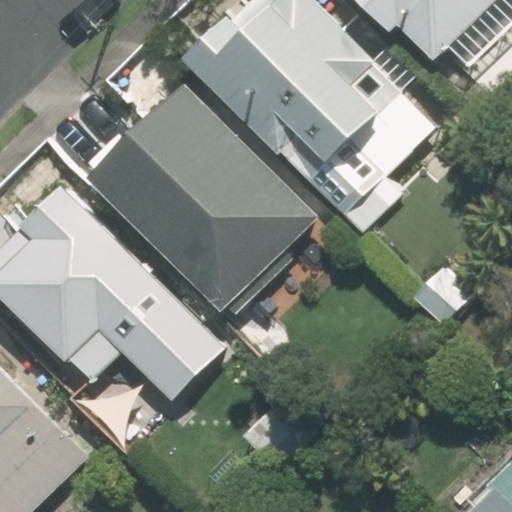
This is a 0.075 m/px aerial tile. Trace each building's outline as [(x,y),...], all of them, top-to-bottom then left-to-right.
[(256,0),(190,65),(360,237),(397,200),(380,182),(437,127),(311,0),(256,0)] [(511,0),(352,0),(393,44),(405,32),(438,68),(511,0)] [(325,219),(200,85),(93,185),(217,319),(325,219)] [(232,350),(71,178),(0,243),(0,301),(85,393),(133,349),(179,399),(232,350)] [(38,511),(94,459),(0,360),(0,511),(38,511)] [(332,428),(292,390),(243,442),(283,479),(332,428)] [(511,511),(511,480),(478,511),(511,511)]
